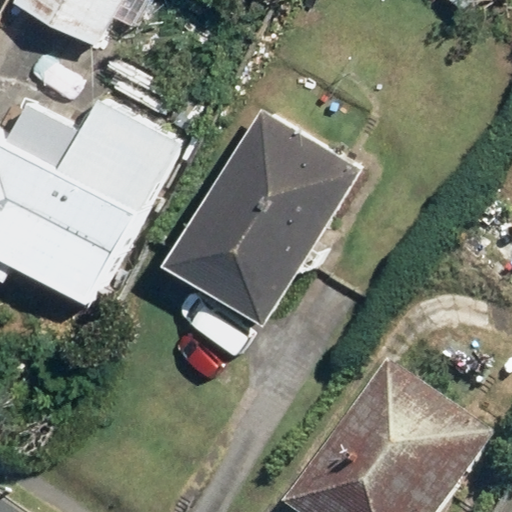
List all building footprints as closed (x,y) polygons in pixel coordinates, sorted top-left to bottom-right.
[(34,0),(106,40),(128,0),(34,0)] [(37,98),(18,135),(3,127),(0,131),(0,254),(2,255),(8,244),(106,295),(190,135),(110,93),(92,126),(37,98)] [(274,103),(179,258),(278,317),(372,162),(274,103)] [(511,208),(511,209),(474,257),(507,282),(511,275),(511,208)] [(396,361),(297,509),(302,511),(454,511),(506,434),(396,361)]
